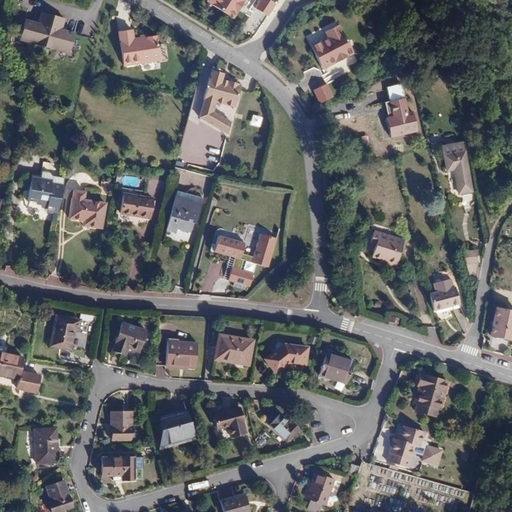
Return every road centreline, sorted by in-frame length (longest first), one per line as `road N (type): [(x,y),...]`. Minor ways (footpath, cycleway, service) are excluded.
road 1 (residential): [(92,511),(77,466),(96,384),(118,379),(306,395),(373,415)]
road 2 (tertiary): [(318,318),(82,299),(0,284)]
road 3 (residential): [(248,65),(287,100),(312,147),(323,261),(318,318)]
road 4 (residential): [(278,461),(114,511)]
road 5 (residential): [(128,0),(248,65)]
